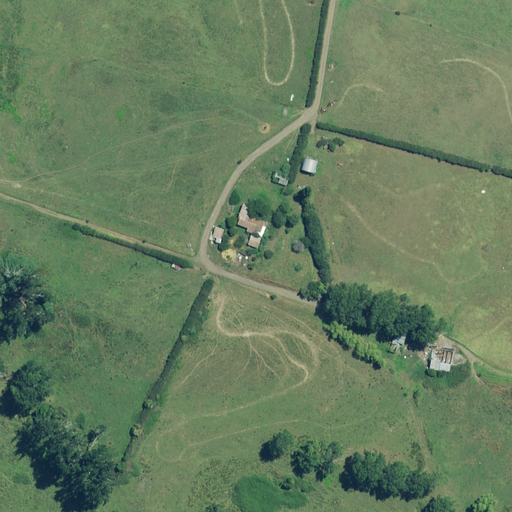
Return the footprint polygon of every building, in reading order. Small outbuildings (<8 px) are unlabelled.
[(317,161),(304,158),(301,170),(314,173),(317,161)] [(289,176),(275,171),(272,181),(285,185),(289,176)] [(254,207),(242,203),(235,223),(247,228),(246,231),(251,233),(247,244),(256,248),(266,222),(263,221),(250,216),(254,207)] [(222,229),(214,226),(208,239),(216,242),(222,229)] [(400,336),(397,343),(402,345),(405,339),(400,336)] [(399,346),(394,344),(390,353),(395,355),(399,346)] [(450,364),(439,362),(440,361),(432,359),(432,360),(430,368),(448,372),(450,364)]
